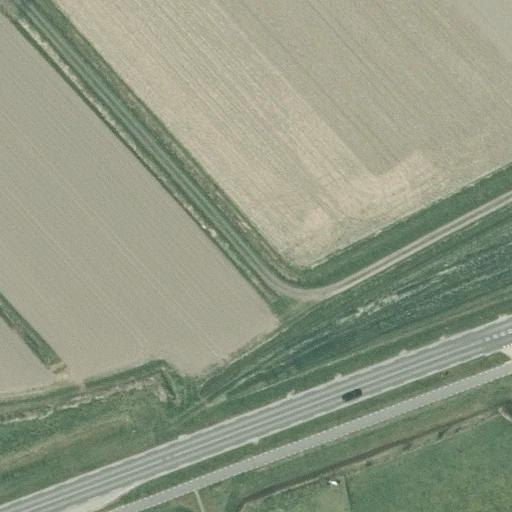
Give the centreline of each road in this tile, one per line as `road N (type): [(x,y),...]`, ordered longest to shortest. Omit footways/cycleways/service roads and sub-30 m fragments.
road 1 (unclassified): [(511,197),(330,290),(281,288),(17,0)]
road 2 (primary): [(26,511),(511,328)]
